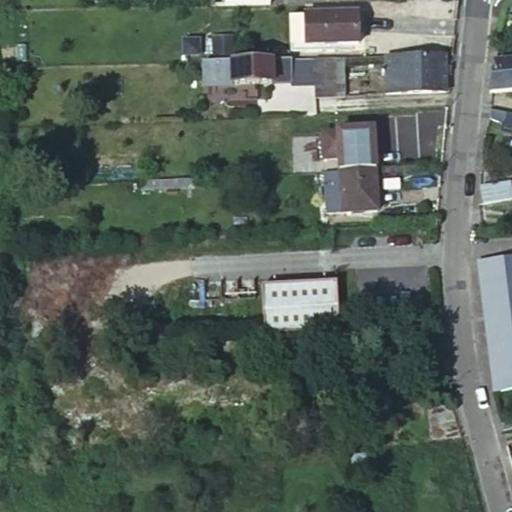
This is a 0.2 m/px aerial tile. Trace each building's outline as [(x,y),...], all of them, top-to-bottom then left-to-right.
[(305,19),(307,48),(359,45),(357,17),(305,19)] [(307,48),(305,19),(291,20),(292,50),(307,49),(307,48)] [(214,35),(213,48),(231,49),(232,36),(214,35)] [(511,57),(491,59),(486,92),(511,89),(511,57)] [(439,59),(384,60),(385,92),(440,90),(439,78),(439,71),(439,59)] [(344,61),(315,62),(315,95),(344,95),(344,61)] [(290,62),(213,64),(214,88),(290,86),(290,62)] [(502,122),(504,113),(490,111),(488,119),(502,122)] [(511,132),(511,114),(504,113),(502,122),(501,130),(511,132)] [(339,159),(340,170),(372,169),(371,129),(338,130),(338,133),(339,159)] [(338,133),(323,133),(324,159),(339,159),(338,133)] [(372,169),(340,170),(341,210),(373,209),(372,169)] [(340,170),(324,170),(325,211),(341,210),(340,170)] [(476,193),(479,208),(504,202),(501,187),(476,193)] [(494,389),(511,385),(511,253),(470,259),(487,390),(494,389)] [(336,332),(334,283),(259,285),(261,335),(336,332)]
